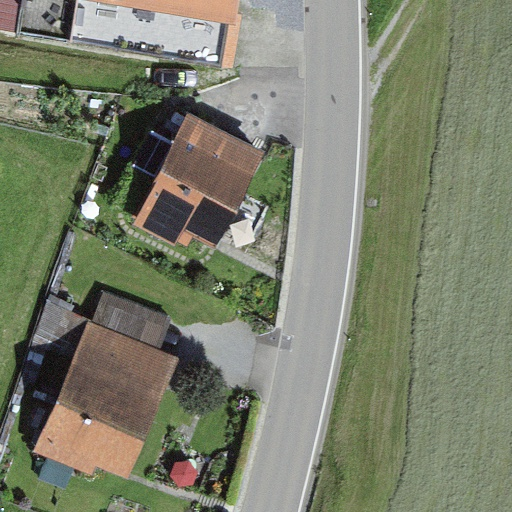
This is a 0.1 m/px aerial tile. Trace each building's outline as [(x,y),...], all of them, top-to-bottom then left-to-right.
[(22,0),(17,35),(224,72),(234,13),(190,5),(190,0),(22,0)] [(236,0),(190,0),(190,5),(234,13),(236,0)] [(265,154),(190,116),(135,226),(176,246),(184,231),(218,248),(265,154)] [(102,291),(89,324),(158,352),(171,318),(102,291)] [(158,352),(89,324),(35,452),(93,477),(97,467),(128,481),(179,362),(158,352)]
